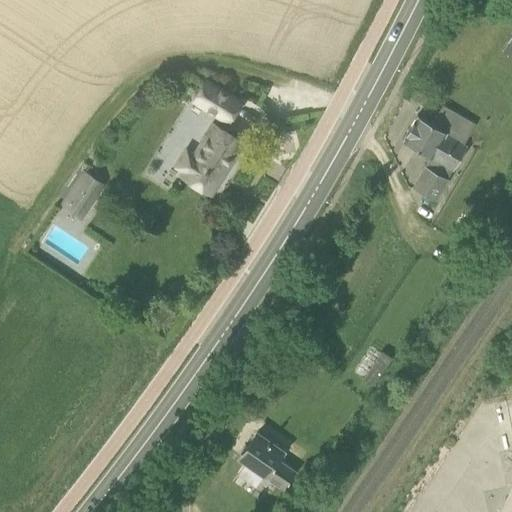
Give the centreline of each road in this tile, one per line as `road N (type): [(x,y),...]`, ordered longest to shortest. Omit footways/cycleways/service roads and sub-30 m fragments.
road 1 (secondary): [(89,511),(243,299),(413,0)]
road 2 (track): [(17,242),(111,108),(150,75),(215,66),(294,86)]
